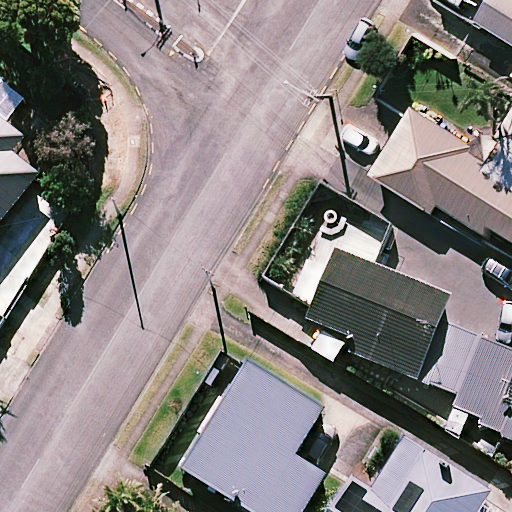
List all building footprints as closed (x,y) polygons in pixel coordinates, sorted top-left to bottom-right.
[(511,0),(495,0),(483,21),(511,38),(511,0)] [(511,86),(495,116),(476,146),(415,109),(376,175),(437,212),(442,203),(511,245),(511,86)] [(0,121),(0,228),(42,178),(14,155),(25,142),(0,121)] [(338,251),(308,321),(324,327),(314,351),(338,362),(344,349),(463,400),(485,342),(441,322),(451,299),(338,251)] [(511,353),(485,342),(463,400),(456,416),(511,440),(511,353)] [(326,407),(253,362),(185,470),(252,511),(304,511),(327,476),(295,456),(326,407)] [(475,511),(489,491),(409,441),(376,494),(355,481),(335,511),(475,511)]
